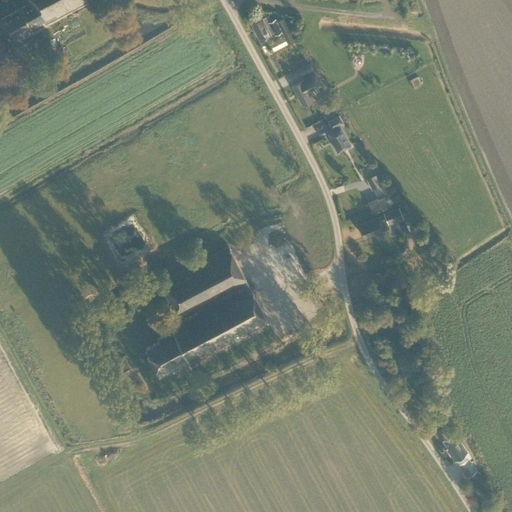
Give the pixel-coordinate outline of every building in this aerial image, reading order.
[(0,19),(0,22),(9,40),(43,22),(45,26),(93,0),(23,0),(27,5),(0,19)] [(251,24),(260,40),(271,33),(272,35),(279,32),(281,30),(288,43),(296,39),(284,18),(275,23),(273,19),(268,22),(265,17),(251,24)] [(270,43),(274,50),(287,43),(283,36),(270,43)] [(273,54),(279,70),(303,61),(297,44),(273,54)] [(299,71),(310,65),(308,61),(297,67),(299,71)] [(303,80),(303,79),(292,85),(303,104),(313,99),(309,90),(315,87),(315,88),(321,85),(315,73),(306,77),(306,79),(303,80)] [(421,83),(418,76),(409,80),(412,88),(421,83)] [(343,122),(339,115),(328,121),(332,128),(333,127),(335,131),(328,134),(337,152),(350,145),(341,128),(340,129),(338,125),(343,122)] [(372,190),(381,184),(376,174),(366,179),(372,190)] [(368,203),(371,211),(381,207),(382,209),(390,206),(385,195),(377,198),(368,203)] [(383,213),(388,225),(403,219),(398,207),(383,213)] [(359,223),(365,237),(375,233),(375,235),(386,231),(390,230),(384,214),(380,215),(359,223)] [(189,364),(190,366),(268,324),(227,248),(158,284),(180,324),(170,329),(172,332),(155,341),(157,345),(145,351),(159,376),(171,370),(173,372),(189,364)] [(458,440),(456,441),(451,434),(442,440),(449,449),(446,451),(452,461),(454,460),(465,478),(476,471),(468,459),(470,457),(467,452),(458,440)]
